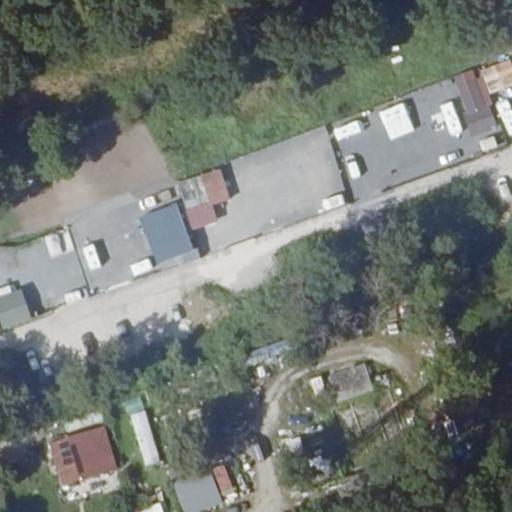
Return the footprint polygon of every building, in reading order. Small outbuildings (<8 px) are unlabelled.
[(452,80),(472,136),(498,127),(487,95),(511,86),(511,67),(509,60),(452,80)] [(381,126),(408,118),(405,109),(378,116),(381,126)] [(185,230),(215,226),(212,204),(227,202),(223,173),(178,179),(185,230)] [(44,237),(48,256),(69,251),(64,232),(44,237)] [(11,246),(0,249),(0,276),(19,271),(11,246)] [(41,296),(0,308),(0,319),(2,326),(46,311),(41,296)] [(329,375),(339,403),(373,391),(363,363),(329,375)] [(131,414),(141,466),(157,463),(147,411),(131,414)] [(104,426),(47,443),(60,487),(117,470),(104,426)] [(225,465),(172,479),(180,511),(213,511),(222,510),(218,494),(232,491),(225,465)]
